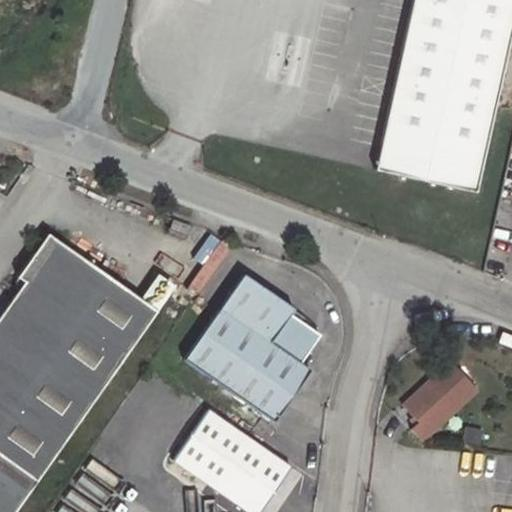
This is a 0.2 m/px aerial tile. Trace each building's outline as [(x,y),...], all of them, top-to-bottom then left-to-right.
[(511,23),(511,0),(411,0),(379,151),(397,155),(392,180),(474,198),(511,23)] [(397,155),(379,151),(373,175),(392,180),(397,155)] [(0,511),(18,511),(42,480),(160,318),(139,304),(46,240),(12,286),(24,293),(0,324),(0,511)] [(160,274),(139,304),(160,318),(181,289),(160,274)] [(285,311),(235,278),(178,364),(265,423),(302,370),(292,362),(312,334),(282,316),(285,311)] [(478,395),(454,369),(408,412),(418,424),(410,431),(425,447),(478,395)] [(247,511),(267,511),(295,469),(270,454),(209,413),(175,465),(247,511)]
